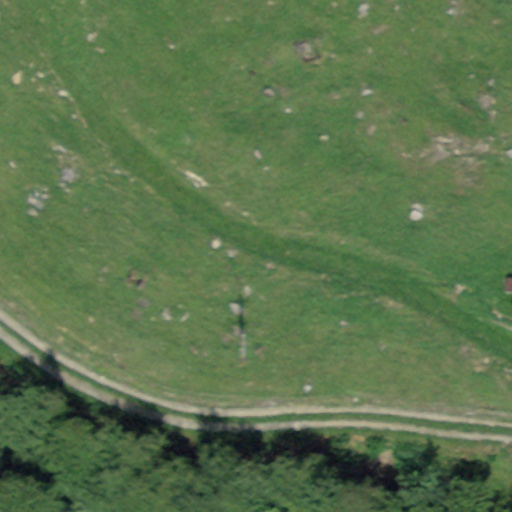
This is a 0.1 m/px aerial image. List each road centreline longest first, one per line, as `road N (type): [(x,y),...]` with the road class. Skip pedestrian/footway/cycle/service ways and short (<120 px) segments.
road 1 (track): [(511,430),(329,406),(140,400),(0,327)]
road 2 (track): [(511,347),(469,330),(392,277),(241,232),(151,171),(87,98)]
